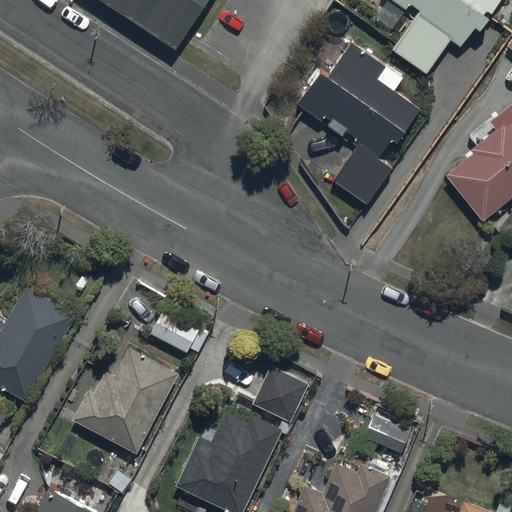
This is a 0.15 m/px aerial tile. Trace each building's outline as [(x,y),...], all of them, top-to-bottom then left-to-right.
[(201,0),(112,0),(174,41),(201,0)] [(496,0),(401,0),(408,4),(410,0),(416,0),(421,3),(392,44),(428,69),(452,34),(460,40),(476,18),(481,22),(496,0)] [(310,78),(297,97),(323,115),(327,109),(332,113),(329,117),(345,128),(347,124),(357,131),(353,136),(357,139),(332,175),(367,199),(394,161),(380,151),(394,131),(399,135),(422,102),(396,84),(404,71),(353,35),(332,65),(322,58),(308,77),(310,78)] [(446,169),(483,214),(511,190),(511,97),(472,130),(477,137),(471,142),(475,146),(446,169)] [(0,381),(29,396),(76,307),(25,280),(0,326),(0,381)] [(164,304),(151,327),(187,347),(200,324),(164,304)] [(78,417),(87,422),(136,448),(179,368),(130,342),(115,371),(106,366),(94,387),(88,384),(72,414),(78,417)] [(252,400),(289,417),(307,378),(270,361),(252,400)] [(0,396),(0,418),(9,401),(0,396)] [(185,487),(209,498),(237,511),(239,511),(282,425),(251,410),(248,416),(225,405),(210,436),(199,431),(174,482),(185,487)] [(376,407),(364,432),(401,449),(412,425),(376,407)] [(0,498),(20,465),(7,457),(0,467),(0,498)] [(373,511),(390,471),(358,458),(356,465),(336,457),(323,487),(304,479),(290,511),(373,511)] [(51,482),(34,511),(100,511),(102,509),(51,482)] [(500,511),(502,508),(464,494),(457,511),(500,511)]
